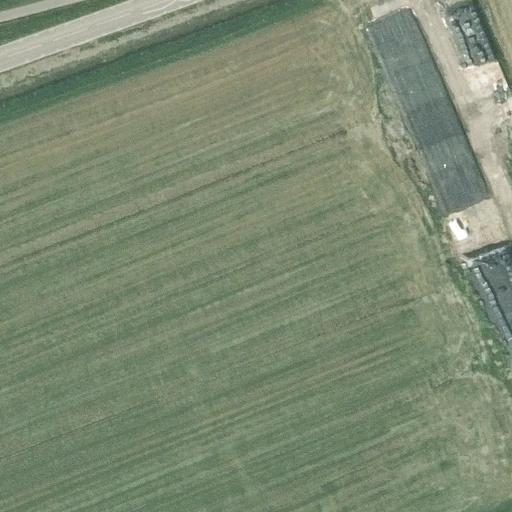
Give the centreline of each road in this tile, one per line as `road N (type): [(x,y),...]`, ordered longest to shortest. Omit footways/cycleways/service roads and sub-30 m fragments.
road 1 (track): [(420,0),(511,221)]
road 2 (secondary): [(0,60),(169,0)]
